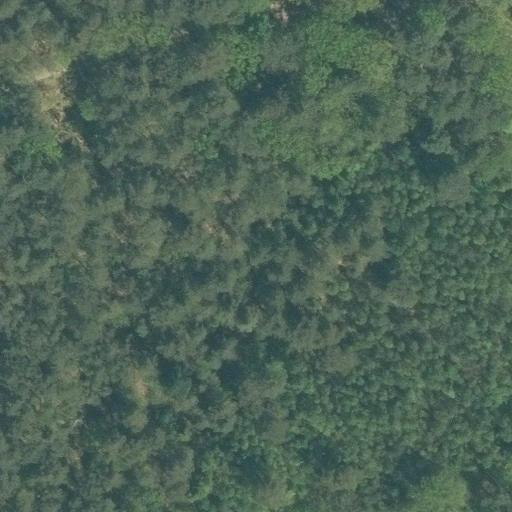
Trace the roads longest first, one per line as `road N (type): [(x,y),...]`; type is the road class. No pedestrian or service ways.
road 1 (track): [(144,511),(62,63)]
road 2 (track): [(62,63),(267,11)]
road 3 (track): [(267,11),(443,0)]
